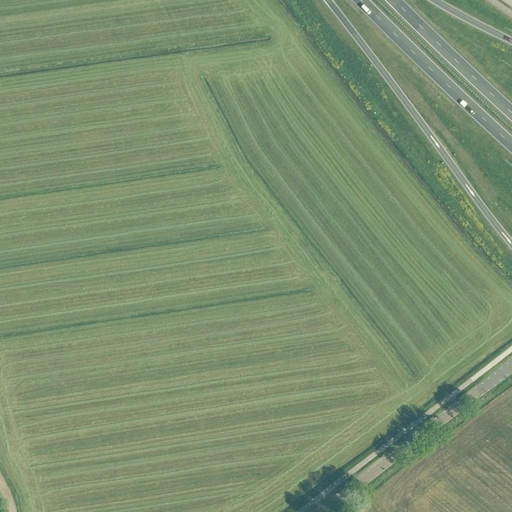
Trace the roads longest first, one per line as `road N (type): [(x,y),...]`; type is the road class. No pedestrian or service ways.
road 1 (trunk): [(327,0),(511,246)]
road 2 (tertiary): [(323,511),(511,365)]
road 3 (trunk): [(360,0),(511,143)]
road 4 (trunk): [(511,112),(394,0)]
